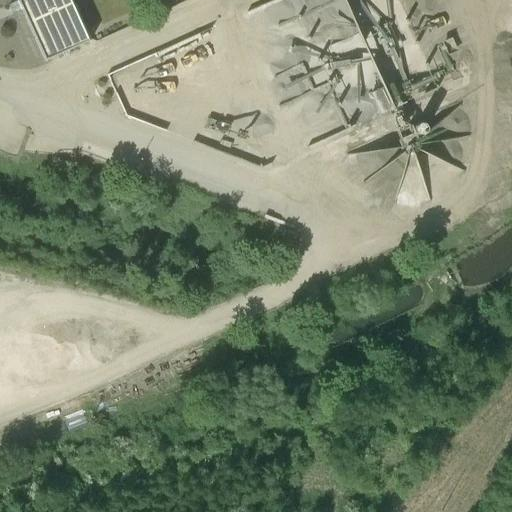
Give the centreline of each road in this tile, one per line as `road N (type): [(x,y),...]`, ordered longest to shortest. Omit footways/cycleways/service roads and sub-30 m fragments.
road 1 (unclassified): [(0,86),(205,172),(395,230),(438,226),(481,206),(511,170)]
road 2 (unknown): [(483,67),(277,156)]
road 3 (unknown): [(209,0),(277,156)]
